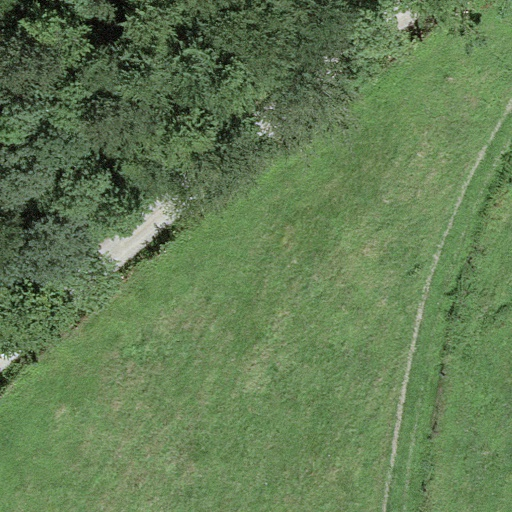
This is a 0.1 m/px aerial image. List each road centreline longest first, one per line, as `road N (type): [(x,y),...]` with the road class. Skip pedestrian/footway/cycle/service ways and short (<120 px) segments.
road 1 (track): [(0,346),(427,0)]
road 2 (track): [(401,511),(466,221),(511,144)]
